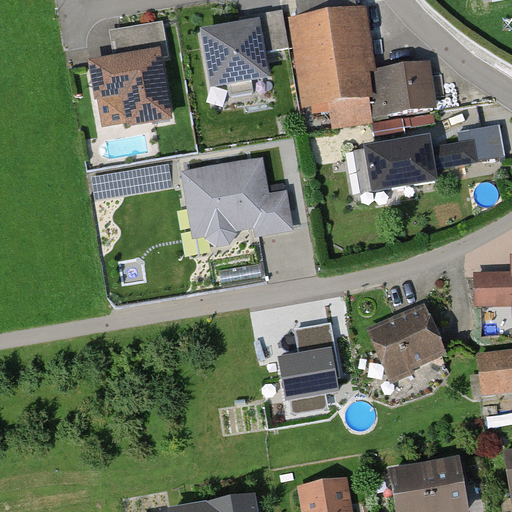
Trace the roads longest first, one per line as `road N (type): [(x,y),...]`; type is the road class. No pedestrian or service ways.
road 1 (residential): [(511,223),(430,265),(0,344)]
road 2 (residential): [(402,0),(511,89)]
